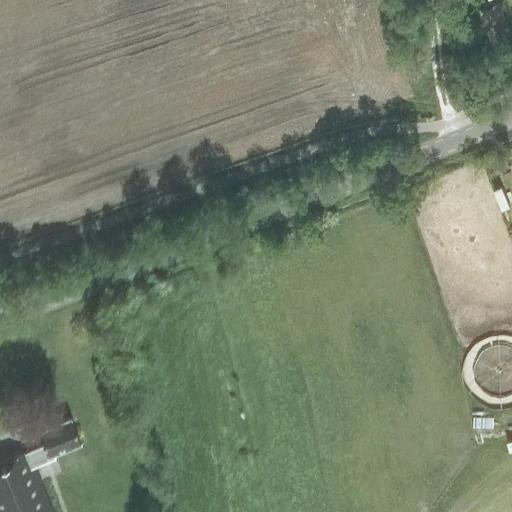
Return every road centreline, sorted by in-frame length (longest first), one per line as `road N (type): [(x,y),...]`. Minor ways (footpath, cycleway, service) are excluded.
road 1 (tertiary): [(0,319),(511,121)]
road 2 (track): [(452,145),(429,0)]
